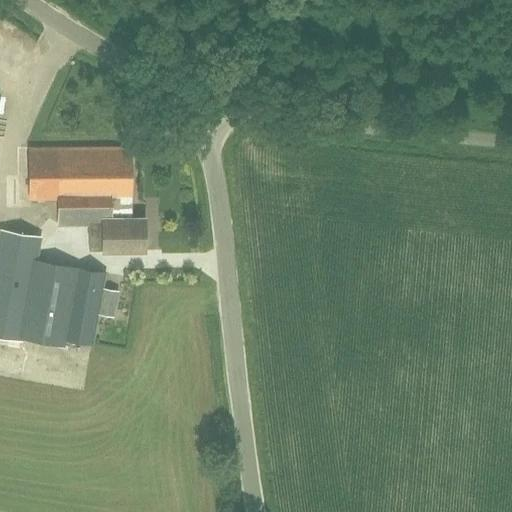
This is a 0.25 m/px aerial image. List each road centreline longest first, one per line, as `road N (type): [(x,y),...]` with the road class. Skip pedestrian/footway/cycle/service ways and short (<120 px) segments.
road 1 (unclassified): [(259,511),(214,170),(194,120)]
road 2 (unclassified): [(511,143),(240,116),(194,120)]
road 3 (unclassified): [(194,120),(151,79),(23,0)]
